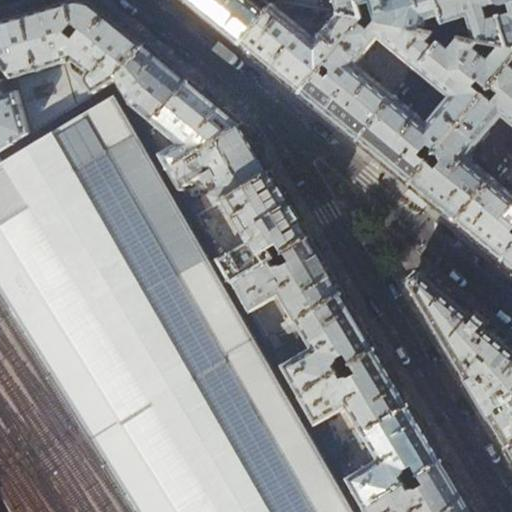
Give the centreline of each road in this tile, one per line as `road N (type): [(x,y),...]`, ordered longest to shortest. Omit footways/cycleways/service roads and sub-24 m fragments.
road 1 (residential): [(267,101),(511,511)]
road 2 (residential): [(267,101),(511,303)]
road 3 (residential): [(145,0),(267,101)]
